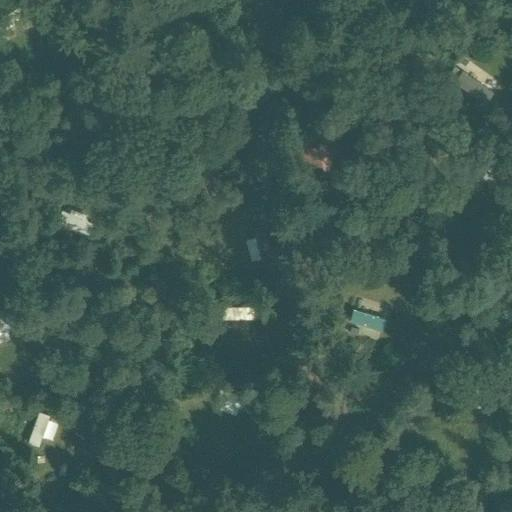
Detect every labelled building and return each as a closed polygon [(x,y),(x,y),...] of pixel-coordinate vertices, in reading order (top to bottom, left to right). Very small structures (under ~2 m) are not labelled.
[(22,23),(0,38),(0,43),(3,48),(28,31),(22,23)] [(484,104),(492,93),(462,71),(453,83),(484,104)] [(328,124),(293,132),(305,181),(339,173),(328,124)] [(475,151),(470,161),(492,173),(499,176),(504,167),(475,151)] [(90,236),(94,225),(63,211),(58,222),(90,236)] [(273,258),(264,226),(252,230),(260,261),(273,258)] [(263,321),(263,308),(233,309),(233,321),(263,321)] [(349,322),(381,331),(385,319),(353,310),(349,322)] [(0,331),(16,329),(13,315),(0,317),(0,331)] [(475,387),(472,399),(505,408),(509,397),(475,387)] [(245,411),(249,400),(219,389),(216,401),(245,411)] [(36,418),(26,446),(38,450),(48,422),(36,418)]
